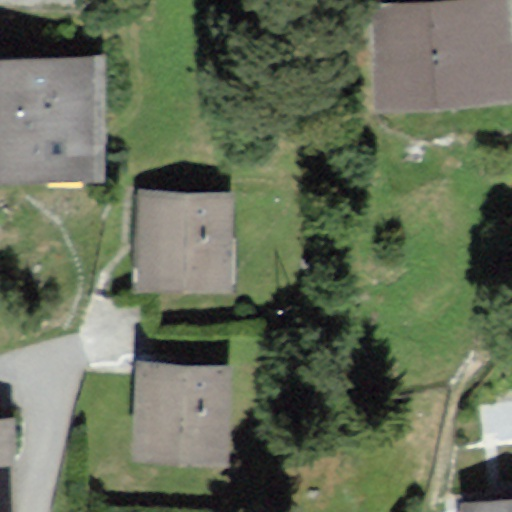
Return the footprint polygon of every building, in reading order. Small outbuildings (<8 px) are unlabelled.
[(367,11),(372,119),(511,113),(511,67),(509,0),(448,0),(449,8),(367,11)] [(95,61),(0,61),(0,184),(95,184),(95,61)] [(232,203),(140,200),(137,293),(229,296),(232,203)] [(230,372),(134,372),(133,462),(229,463),(230,372)] [(13,511),(12,425),(0,425),(0,511),(13,511)]
